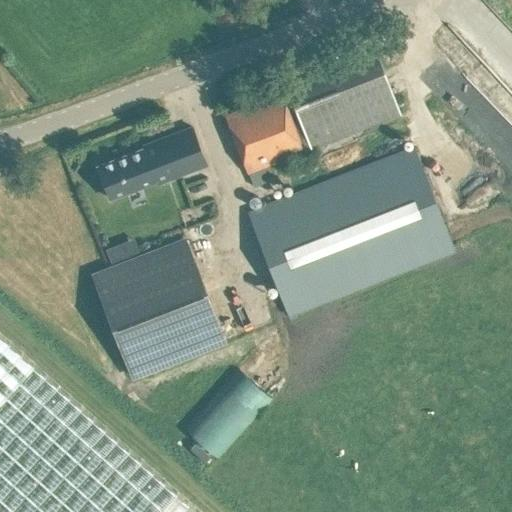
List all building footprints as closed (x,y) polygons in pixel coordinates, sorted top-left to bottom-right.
[(303,150),(400,113),(378,55),(288,89),(289,91),(281,94),(280,92),(280,93),(224,113),(247,173),(248,172),(253,186),(269,180),(263,166),(296,153),(295,151),(303,148),(303,150)] [(144,147),(97,165),(110,198),(168,175),(169,178),(206,164),(191,126),(143,144),(144,147)] [(454,249),(451,241),(414,147),(248,211),(288,314),(454,249)] [(205,206),(233,199),(226,172),(199,179),(205,206)] [(475,204),(499,199),(496,181),(471,186),(475,204)] [(92,273),(132,378),(227,342),(186,236),(92,273)] [(120,258),(114,243),(104,246),(110,262),(120,258)] [(0,511),(198,511),(176,492),(0,334),(0,511)] [(238,367),(184,426),(218,458),(272,398),(238,367)]
